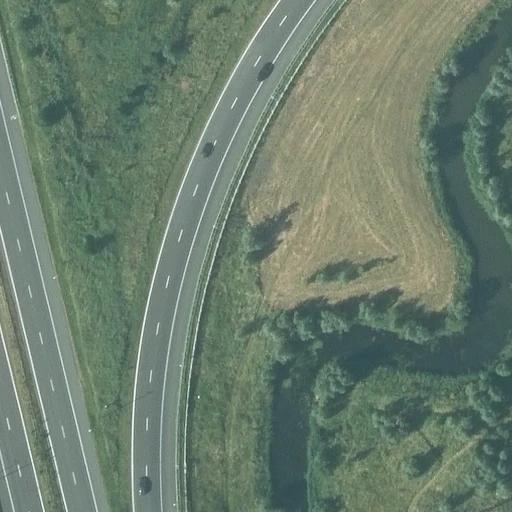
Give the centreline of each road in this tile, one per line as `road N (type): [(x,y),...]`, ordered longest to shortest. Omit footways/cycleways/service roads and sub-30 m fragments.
road 1 (motorway): [(148,511),(153,386),(184,236),(224,117),(292,0)]
road 2 (motorway): [(81,511),(0,165)]
road 3 (motorway): [(0,395),(27,511)]
